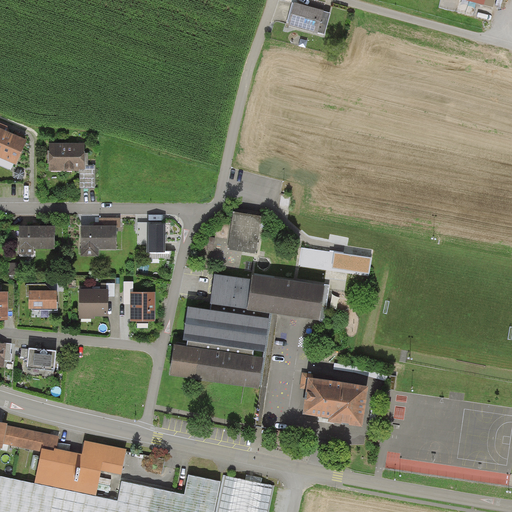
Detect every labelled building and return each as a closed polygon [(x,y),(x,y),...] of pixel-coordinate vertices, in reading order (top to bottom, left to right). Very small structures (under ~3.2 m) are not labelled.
[(325,35),(331,13),(324,12),(324,10),(293,2),(292,6),(287,26),(318,35),(319,33),(325,35)] [(0,158),(16,166),(27,142),(20,139),(0,129),(0,158)] [(84,144),(49,144),(50,172),(80,171),(85,171),(84,165),(84,157),(84,144)] [(85,171),(80,171),(81,187),(95,187),(95,165),(84,165),(85,171)] [(230,248),(258,252),(260,237),(262,221),(262,218),(235,214),(234,217),(232,233),(230,248)] [(82,226),(81,256),(98,256),(99,250),(118,250),(118,232),(123,232),(123,219),(100,219),(100,226),(98,226),(82,226)] [(147,232),(147,254),(165,254),(165,237),(165,225),(149,225),(149,222),(138,222),(138,232),(147,232)] [(36,227),(19,227),(20,255),(33,254),(33,249),(55,249),(55,227),(36,227)] [(372,253),(302,244),(298,270),(369,279),(372,253)] [(21,263),(9,264),(9,275),(21,275),(21,263)] [(326,289),(346,291),(348,277),(328,275),(326,289)] [(183,345),(174,344),(170,373),(258,386),(269,312),(318,319),(322,288),(254,278),(254,281),(216,276),(213,297),(211,312),(188,309),(183,345)] [(124,305),(130,305),(130,293),(134,293),(134,282),(124,282),(124,305)] [(79,319),(95,319),(95,317),(109,317),(108,297),(115,297),(115,283),(101,283),(101,290),(97,290),(79,290),(79,319)] [(0,321),(9,321),(8,309),(14,309),(14,284),(0,285),(0,292),(0,321)] [(27,297),(30,297),(29,309),(56,309),(56,291),(52,291),(45,285),(27,285),(27,297)] [(130,305),(130,322),(154,322),(154,293),(134,293),(130,293),(130,305)] [(0,367),(4,368),(5,361),(11,362),(12,354),(11,354),(12,344),(6,343),(5,345),(0,344),(0,367)] [(54,372),(56,351),(39,349),(29,348),(29,351),(28,358),(27,369),(46,371),(45,379),(53,379),(54,372)] [(306,390),(302,417),(330,421),(330,423),(363,428),(368,388),(336,383),(313,380),(314,375),(302,373),(300,390),(306,390)] [(55,450),(57,450),(60,436),(8,425),(4,444),(42,452),(42,450),(54,452),(55,450)] [(35,484),(96,497),(101,472),(122,476),(126,451),(85,442),(82,455),(67,452),(57,450),(55,450),(54,452),(42,450),(42,452),(35,484)] [(269,511),(275,484),(222,473),(220,481),(186,474),(182,494),(120,481),(116,501),(96,497),(89,495),(35,484),(0,476),(0,511),(269,511)]
